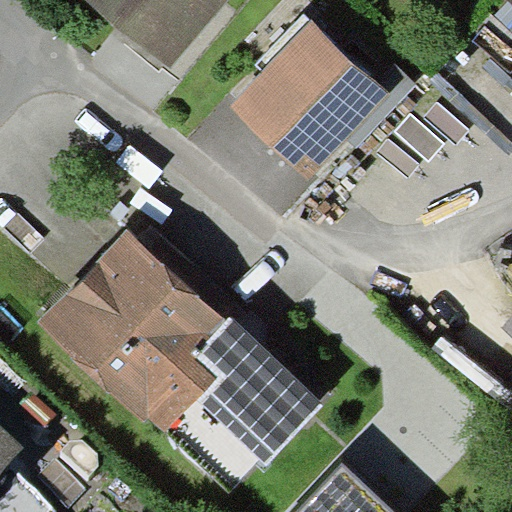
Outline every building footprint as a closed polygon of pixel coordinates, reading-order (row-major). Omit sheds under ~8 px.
[(87,0),(171,68),(227,0),(87,0)] [(230,106),(308,180),(347,139),(389,95),(373,79),(311,21),(230,106)] [(392,59),(373,79),(389,95),(347,139),(356,148),(417,83),(392,59)] [(125,227),(36,321),(91,373),(89,374),(140,422),(146,416),(163,432),(196,398),(265,464),(322,404),(229,315),(236,308),(159,235),(147,247),(125,227)] [(0,474),(26,447),(0,423),(0,474)] [(397,511),(344,462),(297,511),(397,511)]
